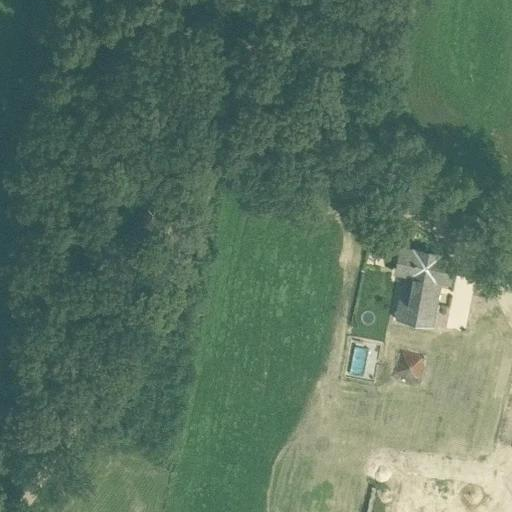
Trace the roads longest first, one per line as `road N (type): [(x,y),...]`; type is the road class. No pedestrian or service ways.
road 1 (track): [(16,511),(72,431),(193,189),(235,49)]
road 2 (track): [(235,49),(331,105),(393,199),(511,270)]
